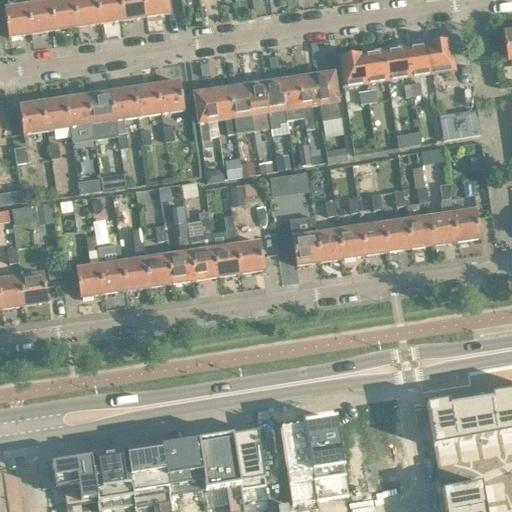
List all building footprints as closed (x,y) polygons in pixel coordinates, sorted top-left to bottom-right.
[(78,28),(73,0),(60,0),(51,2),(55,31),(78,28)] [(101,24),(97,0),(73,0),(78,28),(101,24)] [(97,0),(101,24),(123,21),(120,0),(97,0)] [(120,0),(123,21),(146,17),(143,0),(120,0)] [(170,14),(167,0),(143,0),(146,17),(170,14)] [(55,31),(51,2),(28,5),(32,34),(55,31)] [(5,8),(9,38),(32,34),(28,5),(5,8)] [(511,30),(503,32),(507,61),(511,60),(511,30)] [(455,71),(450,40),(427,44),(427,45),(428,44),(433,74),(455,71)] [(406,48),(410,78),(433,74),(428,44),(427,45),(406,48)] [(384,51),(388,81),(410,78),(406,48),(384,51)] [(388,81),(384,51),(362,54),(366,85),(388,81)] [(339,57),(344,88),(366,85),(362,54),(362,53),(339,57)] [(340,120),(338,104),(334,74),(315,77),(319,106),(322,122),(340,120)] [(314,130),(311,107),(319,106),(315,77),(299,79),(304,119),(306,131),(314,130)] [(299,79),(282,82),(286,111),(287,122),(304,119),(299,79)] [(434,82),(435,94),(443,93),(441,81),(434,82)] [(185,111),(180,82),(157,86),(161,115),(185,111)] [(282,82),(264,84),(271,129),(280,128),(279,125),(288,124),(287,122),(286,111),(282,82)] [(247,87),(251,116),(253,132),(271,129),(264,84),(247,87)] [(422,96),(420,84),(412,85),(413,98),(422,96)] [(404,87),(406,99),(413,98),(412,85),(404,87)] [(134,89),(138,118),(161,115),(157,86),(134,89)] [(247,144),(246,133),(244,117),(251,116),(247,87),(230,89),(237,136),(238,145),(247,144)] [(120,150),(128,149),(124,120),(138,118),(134,89),(111,93),(115,122),(118,137),(120,150)] [(224,120),(227,137),(237,136),(230,89),(213,92),(217,121),(224,120)] [(377,103),(375,91),(367,92),(369,104),(377,103)] [(194,95),(200,140),(201,140),(202,149),(212,147),(208,122),(217,121),(213,92),(194,95)] [(359,93),(361,106),(369,104),(367,92),(359,93)] [(111,93),(88,96),(95,141),(118,137),(115,122),(111,93)] [(88,96),(66,99),(70,128),(72,144),(95,141),(88,96)] [(70,128),(66,99),(43,103),(47,132),(70,128)] [(19,106),(24,135),(47,132),(43,103),(19,106)] [(480,135),(477,111),(440,116),(443,141),(480,135)] [(163,129),(165,144),(174,142),(172,128),(163,129)] [(140,132),(142,147),(151,146),(149,131),(140,132)] [(49,146),(51,161),(59,159),(57,145),(49,146)] [(308,146),(298,147),(301,167),(311,166),(308,146)] [(344,147),(326,150),(328,163),(346,160),(344,147)] [(25,149),(14,151),(16,167),(28,165),(25,149)] [(432,151),(420,153),(422,166),(434,164),(432,151)] [(285,156),(275,158),(277,171),(287,169),(285,156)] [(322,164),(320,156),(310,158),(311,166),(322,164)] [(479,158),(469,159),(471,171),(481,169),(479,158)] [(238,160),(226,162),(229,178),(241,176),(238,160)] [(270,172),(269,163),(258,165),(259,173),(270,172)] [(253,164),(241,166),(243,176),(255,174),(253,164)] [(207,170),(208,181),(224,178),(223,171),(219,168),(207,170)] [(419,205),(427,203),(422,170),(413,171),(419,205)] [(306,175),(287,177),(290,196),(309,193),(306,175)] [(109,190),(108,178),(101,178),(101,179),(103,191),(109,190)] [(101,179),(78,183),(80,195),(103,191),(101,179)] [(463,183),(465,198),(474,196),(472,182),(463,183)] [(439,187),(441,201),(450,200),(448,186),(439,187)] [(240,187),(228,189),(231,207),(243,205),(240,187)] [(170,188),(159,190),(160,203),(172,201),(170,188)] [(393,193),(396,208),(404,206),(402,192),(393,193)] [(371,197),(373,211),(382,210),(380,196),(371,197)] [(348,200),(350,214),(359,213),(357,199),(348,200)] [(100,200),(92,201),(93,212),(101,212),(100,200)] [(441,215),(429,217),(434,246),(456,243),(452,213),(450,200),(441,201),(439,204),(441,215)] [(325,203),(327,218),(336,216),(334,202),(325,203)] [(49,205),(36,207),(38,223),(51,221),(49,205)] [(480,239),(476,210),(452,213),(456,243),(480,239)] [(232,216),(223,218),(225,231),(234,230),(232,216)] [(406,220),(411,249),(434,246),(429,217),(406,220)] [(209,220),(200,221),(202,237),(188,239),(195,282),(218,278),(213,249),(209,220)] [(384,224),(388,253),(411,249),(406,220),(384,224)] [(177,224),(181,254),(168,256),(172,285),(195,282),(188,239),(186,223),(177,224)] [(388,253),(384,224),(361,227),(365,256),(388,253)] [(154,228),(157,243),(166,242),(164,226),(154,228)] [(365,256),(361,227),(338,230),(343,260),(365,256)] [(141,230),(131,231),(136,260),(122,262),(127,292),(149,289),(145,259),(141,230)] [(227,247),(213,249),(218,278),(240,275),(236,245),(234,230),(225,231),(227,247)] [(343,260),(338,230),(315,234),(320,263),(343,260)] [(109,235),(111,249),(120,248),(118,233),(109,235)] [(292,237),(296,267),(320,263),(315,234),(292,237)] [(75,269),(80,299),(104,295),(99,266),(97,252),(95,237),(86,238),(90,267),(75,269)] [(264,272),(260,242),(236,245),(240,275),(264,272)] [(7,250),(9,265),(18,264),(16,249),(7,250)] [(69,252),(58,253),(60,272),(71,271),(69,252)] [(172,285),(168,256),(145,259),(149,289),(172,285)] [(127,292),(122,262),(99,266),(104,295),(127,292)] [(43,274),(19,278),(24,307),(47,303),(43,274)] [(0,280),(0,303),(1,310),(24,307),(19,278),(0,280)] [(511,392),(492,396),(499,436),(511,433),(511,392)] [(492,396),(470,399),(478,440),(499,436),(492,396)] [(470,399),(449,402),(457,444),(478,440),(470,399)] [(449,402),(426,406),(434,448),(457,444),(449,402)] [(335,420),(304,425),(316,503),(348,498),(335,420)] [(304,425),(280,429),(292,507),(316,503),(304,425)] [(257,433),(233,436),(242,491),(265,488),(257,433)] [(457,444),(434,448),(442,492),(482,485),(486,507),(486,511),(511,511),(511,433),(499,436),(478,440),(457,444)] [(233,436),(198,442),(205,492),(226,488),(229,511),(244,511),(244,506),(242,491),(233,436)] [(198,442),(161,448),(168,489),(169,497),(205,492),(198,442)] [(161,448),(126,453),(132,494),(168,489),(161,448)] [(126,453),(90,459),(97,496),(99,508),(134,502),(132,494),(126,453)] [(97,496),(90,459),(53,464),(57,488),(79,484),(81,499),(97,496)] [(0,511),(8,511),(3,477),(0,475),(0,511)] [(482,485),(442,492),(445,511),(455,511),(486,507),(482,485)] [(414,511),(413,498),(347,507),(348,511),(414,511)] [(171,511),(170,503),(158,505),(158,511),(171,511)]
